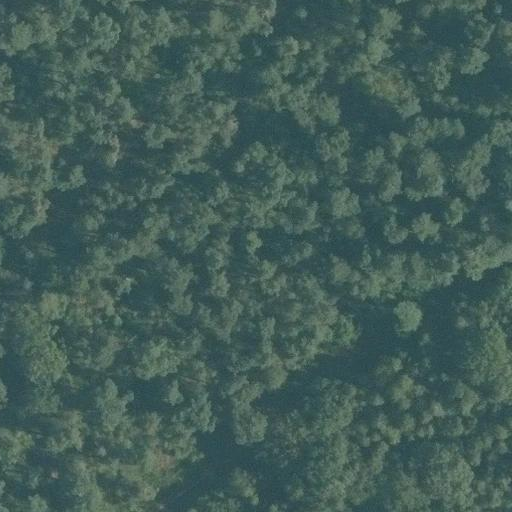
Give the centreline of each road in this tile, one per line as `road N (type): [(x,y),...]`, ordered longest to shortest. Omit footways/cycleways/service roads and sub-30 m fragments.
road 1 (track): [(494,0),(27,283)]
road 2 (track): [(164,511),(511,250)]
road 3 (track): [(0,209),(111,511)]
